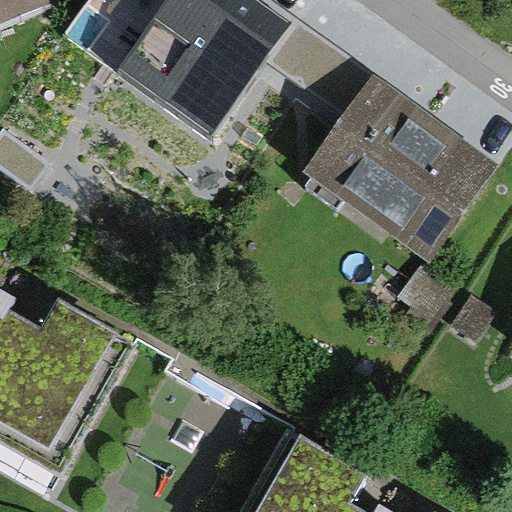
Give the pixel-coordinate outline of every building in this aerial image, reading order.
[(0,0),(0,17),(45,0),(0,0)] [(291,24),(255,0),(179,0),(127,76),(215,136),(291,24)] [(499,166),(372,75),(303,171),(430,262),(499,166)] [(0,440),(57,477),(141,348),(0,257),(0,440)] [(435,321),(455,291),(428,273),(408,303),(435,321)] [(478,346),(498,315),(471,299),(452,329),(478,346)] [(234,511),(440,511),(283,425),(234,511)]
